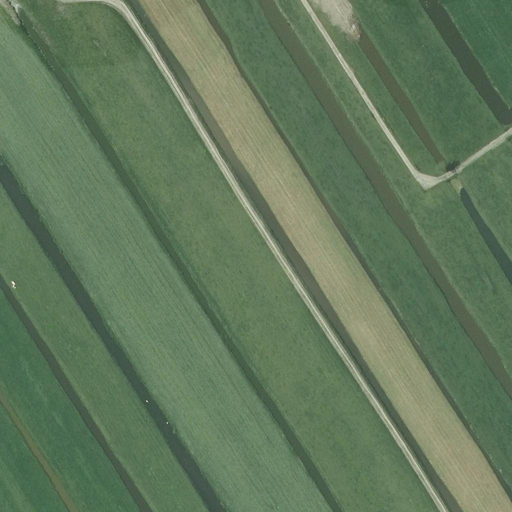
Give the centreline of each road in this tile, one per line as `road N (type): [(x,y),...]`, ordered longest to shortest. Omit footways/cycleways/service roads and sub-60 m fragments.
road 1 (track): [(442,511),(117,1),(70,0)]
road 2 (track): [(511,132),(425,191),(302,0)]
